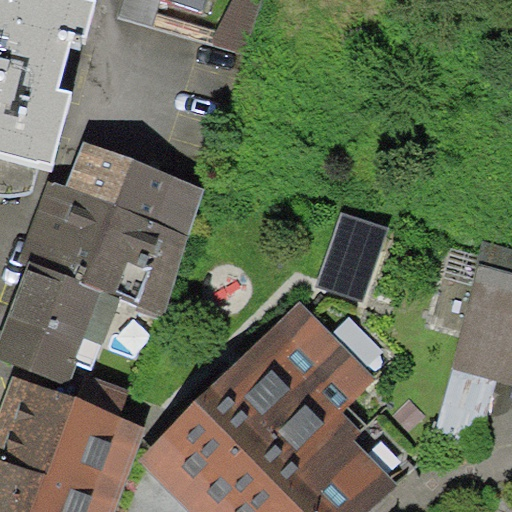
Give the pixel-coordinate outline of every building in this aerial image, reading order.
[(97,0),(95,0),(0,0),(0,152),(51,167),(72,91),(59,87),(72,39),(85,42),(97,0)] [(166,0),(201,12),(204,0),(166,0)] [(208,191),(82,140),(64,185),(49,179),(17,258),(29,263),(120,299),(159,315),(208,191)] [(339,212),(316,286),(366,301),(389,227),(339,212)] [(511,249),(482,242),(476,265),(511,273),(511,249)] [(120,299),(29,263),(0,336),(0,359),(68,386),(77,362),(93,368),(120,299)] [(511,273),(476,265),(452,367),(497,378),(511,381),(511,273)] [(375,380),(298,303),(140,462),(190,511),(373,511),(413,472),(348,407),(375,380)] [(481,442),(497,378),(452,367),(436,430),(481,442)] [(0,511),(33,511),(74,395),(11,373),(0,405),(0,511)] [(114,511),(144,425),(74,395),(33,511),(114,511)]
